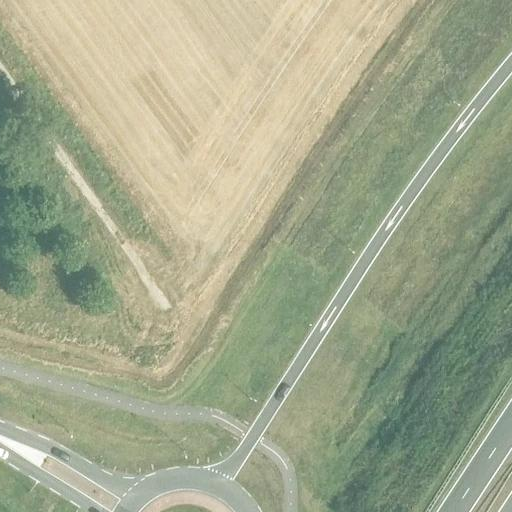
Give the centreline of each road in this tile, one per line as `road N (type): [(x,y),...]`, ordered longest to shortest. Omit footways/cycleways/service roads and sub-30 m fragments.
road 1 (trunk): [(511,65),(442,150),(215,483)]
road 2 (secondary): [(136,495),(55,451),(5,440)]
